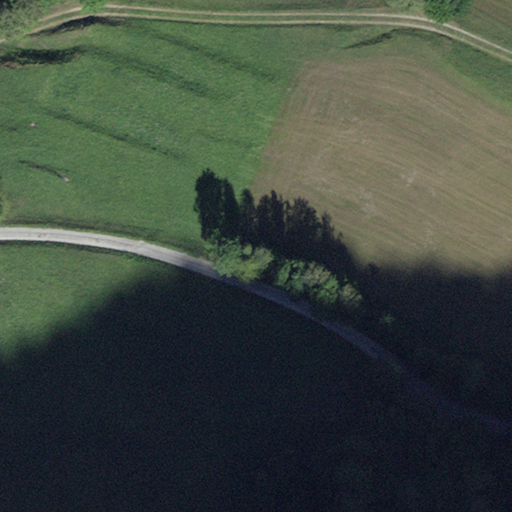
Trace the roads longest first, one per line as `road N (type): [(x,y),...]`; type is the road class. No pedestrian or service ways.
road 1 (track): [(511,431),(440,405),(362,336),(237,279),(156,252),(70,238),(0,239)]
road 2 (track): [(511,59),(426,22),(79,15),(0,38)]
